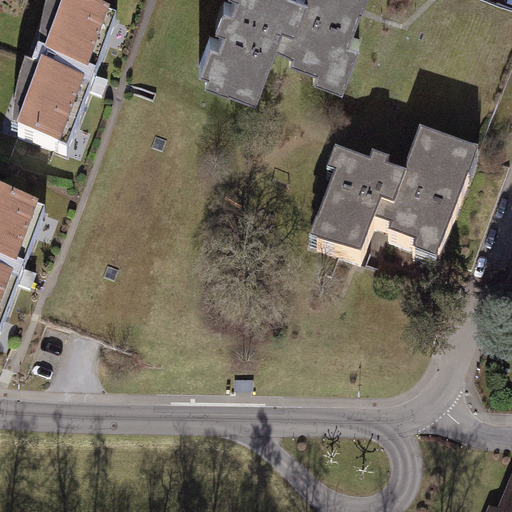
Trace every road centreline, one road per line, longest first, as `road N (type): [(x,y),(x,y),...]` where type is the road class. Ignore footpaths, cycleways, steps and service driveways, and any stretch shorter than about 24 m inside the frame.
road 1 (tertiary): [(433,406),(383,423),(0,411)]
road 2 (residential): [(433,406),(511,216)]
